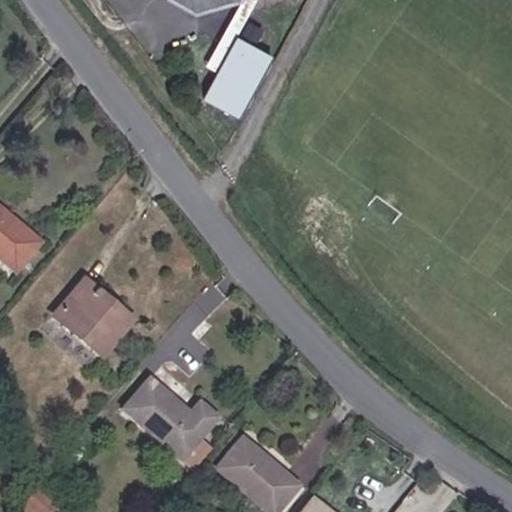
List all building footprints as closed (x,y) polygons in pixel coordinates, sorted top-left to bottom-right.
[(169,0),(170,0),(199,17),(246,7),(249,0),(169,0)] [(249,0),(246,7),(210,75),(224,82),(244,44),(267,0),(249,0)] [(247,126),(280,63),(244,44),(224,82),(211,107),(247,126)] [(0,259),(7,265),(31,234),(0,210),(0,259)] [(46,322),(91,355),(119,321),(74,286),(46,322)] [(110,419),(133,435),(157,404),(135,387),(110,419)] [(133,435),(175,465),(208,421),(190,409),(180,420),(157,404),(133,435)] [(251,511),(262,511),(286,480),(232,441),(205,477),(251,511)] [(262,511),(269,511),(290,484),(286,480),(262,511)] [(297,511),(340,511),(310,493),(297,511)] [(19,511),(50,511),(53,509),(33,494),(19,511)]
